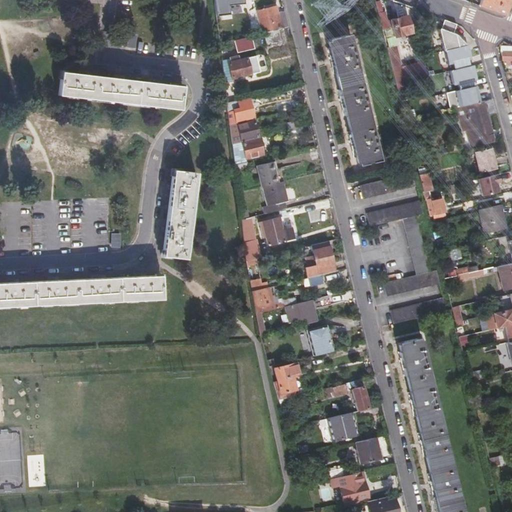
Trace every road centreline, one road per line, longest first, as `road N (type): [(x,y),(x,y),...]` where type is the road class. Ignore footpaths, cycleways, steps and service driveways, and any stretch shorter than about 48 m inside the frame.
road 1 (residential): [(296,0),(415,511)]
road 2 (residential): [(0,267),(115,261),(136,255),(144,237),(155,155),(198,98),(199,84),(193,70),(176,65),(103,57),(107,0)]
road 3 (track): [(137,495),(259,511)]
road 4 (residential): [(480,18),(511,136)]
